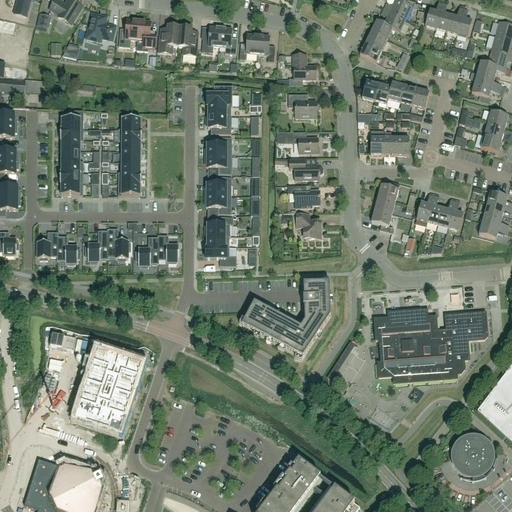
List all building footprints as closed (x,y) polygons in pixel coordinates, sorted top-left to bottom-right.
[(383,10),(405,21),(411,8),(395,0),(392,8),(386,5),(383,10)] [(14,7),(12,16),(27,20),(31,3),(24,1),(22,9),(14,7)] [(49,12),(58,17),(57,19),(70,27),(81,9),(68,1),(64,7),(61,5),(55,1),(49,12)] [(435,32),(442,6),(437,5),(435,13),(429,12),(424,29),(435,32)] [(446,7),(442,6),(435,32),(445,35),(450,17),(444,16),(446,7)] [(383,10),(380,16),(386,19),(383,26),(382,27),(391,31),(398,35),(399,33),(405,21),(383,10)] [(456,19),(450,17),(445,35),(456,37),(463,11),(458,10),(456,19)] [(467,13),(463,11),(456,37),(466,40),(471,23),(465,21),(467,13)] [(36,27),(47,30),(50,18),(39,15),(36,27)] [(100,44),(101,41),(111,43),(115,29),(104,26),(106,19),(91,16),(85,41),(100,44)] [(0,40),(6,42),(10,22),(0,20),(0,40)] [(136,43),(138,23),(126,22),(125,35),(119,35),(118,49),(129,50),(130,42),(136,43)] [(136,43),(135,53),(147,54),(148,52),(154,53),(155,38),(156,34),(149,33),(150,24),(138,23),(136,43)] [(375,23),(371,33),(386,41),(391,31),(382,27),(383,26),(375,23)] [(511,27),(499,24),(495,38),(511,43),(511,27)] [(159,39),(158,55),(171,56),(172,49),(177,49),(179,29),(178,29),(177,29),(175,29),(175,27),(174,26),(173,25),(171,25),(170,26),(169,27),(168,28),(167,28),(167,31),(160,31),(159,39)] [(179,29),(177,49),(183,50),(182,57),(195,59),(196,44),(197,34),(191,34),(191,30),(190,30),(189,29),(189,27),(187,27),(186,26),(184,27),(183,28),(183,29),(179,29)] [(218,50),(220,30),(209,29),(208,43),(202,43),(201,55),(212,55),(212,49),(218,50)] [(220,30),(218,50),(224,50),(224,56),(235,57),(236,45),(230,45),(231,31),(220,30)] [(371,33),(365,45),(381,53),(386,41),(371,33)] [(256,57),(258,38),(246,37),(245,51),(239,50),(238,62),(245,62),(245,56),(256,57)] [(269,39),(258,38),(256,57),(267,58),(267,64),(273,65),(274,53),(268,52),(269,39)] [(511,43),(495,38),(491,52),(511,58),(511,51),(510,51),(511,43)] [(416,43),(411,41),(408,48),(413,50),(416,43)] [(365,45),(359,57),(375,65),(381,53),(365,45)] [(511,58),(491,52),(487,66),(505,71),(507,63),(511,64),(511,58)] [(403,56),(399,62),(405,65),(408,58),(403,56)] [(293,81),(288,81),(288,89),(302,89),(302,82),(315,82),(315,68),(306,68),(306,58),(292,58),(292,69),(293,69),(293,81)] [(405,65),(399,62),(396,70),(401,72),(405,65)] [(480,64),(477,75),(494,79),(496,73),(504,76),(506,71),(505,71),(487,66),(480,64)] [(477,75),(474,85),(500,92),(501,88),(492,85),(494,79),(477,75)] [(0,81),(0,93),(24,96),(24,95),(29,96),(31,82),(26,82),(25,82),(25,84),(0,81)] [(366,83),(361,100),(374,104),(378,86),(366,83)] [(392,85),(390,90),(387,102),(399,105),(404,88),(392,85)] [(500,92),(474,85),(471,96),(488,101),(490,94),(499,97),(500,92)] [(378,86),(374,104),(372,107),(378,109),(379,105),(386,107),(387,102),(390,90),(378,86)] [(416,91),(404,88),(399,105),(411,108),(416,91)] [(206,108),(207,108),(231,108),(232,89),(213,89),(213,96),(206,96),(206,108)] [(429,94),(416,91),(411,108),(424,112),(429,94)] [(316,104),(302,104),(302,97),(287,97),(287,110),(294,110),(294,121),(316,120),(316,104)] [(231,108),(207,108),(207,119),(231,119),(231,108)] [(0,127),(16,128),(16,121),(14,121),(14,116),(2,116),(2,110),(0,109),(0,127)] [(487,126),(504,131),(508,118),(490,113),(487,126)] [(61,120),(61,132),(83,132),(83,114),(68,114),(68,120),(61,120)] [(205,120),(205,129),(207,129),(207,131),(218,131),(218,137),(230,137),(230,131),(231,119),(207,119),(207,120),(205,120)] [(121,132),(140,132),(140,121),(121,121),(121,132)] [(487,126),(483,138),(501,143),(504,131),(487,126)] [(0,145),(2,146),(2,140),(14,140),(14,135),(16,135),(16,128),(0,127),(0,145)] [(82,143),(83,132),(61,132),(60,132),(60,142),(82,143)] [(141,132),(140,132),(121,132),(118,132),(118,143),(141,143),(141,132)] [(370,140),(370,157),(383,158),(383,140),(383,134),(370,133),(370,140)] [(317,141),(306,141),(305,134),(292,135),(293,146),(298,146),(298,156),(317,156),(317,141)] [(383,158),(395,158),(395,140),(396,136),(390,136),(390,140),(383,140),(383,158)] [(501,143),(483,138),(480,150),(497,155),(501,143)] [(461,140),(455,139),(453,147),(460,149),(462,140),(461,140)] [(204,151),(204,159),(231,159),(231,140),(218,140),(218,147),(206,147),(206,152),(204,151)] [(408,140),(395,140),(395,158),(408,158),(408,140)] [(61,143),(61,153),(79,153),(79,144),(82,144),(82,143),(60,142),(60,143),(61,143)] [(141,144),(141,143),(118,143),(118,144),(121,144),(121,154),(140,154),(140,144),(141,144)] [(4,146),(2,146),(0,145),(0,164),(18,164),(18,157),(16,157),(16,152),(4,152),(4,146)] [(79,164),(79,153),(61,153),(61,164),(79,164)] [(140,154),(121,154),(121,165),(139,165),(140,154)] [(231,159),(204,159),(204,166),(206,166),(206,171),(218,171),(218,177),(231,177),(231,159)] [(304,161),(289,162),(289,169),(289,172),(294,172),(294,183),(318,183),(318,177),(320,177),(322,175),(322,171),(320,169),(318,169),(318,167),(304,168),(304,161)] [(0,182),(3,182),(3,176),(16,176),(16,172),(18,172),(18,164),(0,164),(0,182)] [(61,164),(60,175),(82,175),(82,164),(79,164),(61,164)] [(139,165),(121,165),(121,175),(139,176),(139,165)] [(82,175),(60,175),(59,175),(59,186),(82,186),(82,175)] [(118,175),(118,186),(140,186),(140,176),(139,176),(121,175),(118,175)] [(204,192),(204,199),(231,199),(231,180),(218,180),(218,187),(206,187),(206,192),(204,192)] [(5,182),(3,182),(0,182),(0,200),(19,201),(19,194),(17,193),(18,189),(5,189),(5,182)] [(380,187),(377,200),(394,204),(399,187),(385,183),(384,188),(380,187)] [(82,186),(59,186),(59,187),(60,187),(60,198),(82,198),(82,186)] [(140,186),(118,186),(117,199),(139,199),(139,187),(140,187),(140,186)] [(294,210),(311,210),(311,208),(319,208),(319,193),(309,193),(309,195),(303,195),(302,188),(287,188),(287,196),(294,196),(294,210)] [(486,205),(511,211),(511,207),(505,205),(507,199),(489,194),(486,205)] [(410,195),(406,207),(412,209),(416,196),(410,195)] [(416,222),(414,227),(425,230),(426,225),(433,199),(429,198),(426,206),(420,205),(416,222)] [(231,199),(204,199),(203,206),(205,206),(205,211),(217,211),(217,217),(230,217),(231,199)] [(438,200),(433,199),(426,225),(437,228),(441,210),(435,209),(438,200)] [(19,208),(19,201),(0,200),(0,219),(5,219),(5,213),(17,213),(17,208),(19,208)] [(377,200),(374,212),(391,217),(394,204),(377,200)] [(268,204),(260,203),(258,275),(266,276),(268,204)] [(447,212),(441,210),(437,228),(447,230),(454,204),(449,203),(447,212)] [(458,205),(454,204),(447,230),(458,233),(462,216),(456,214),(458,205)] [(511,211),(486,205),(484,215),(501,220),(503,214),(511,217),(511,213),(511,211)] [(391,217),(374,212),(370,224),(380,227),(378,233),(391,236),(393,230),(388,229),(391,217)] [(484,215),(481,226),(507,233),(508,228),(499,226),(501,220),(484,215)] [(309,224),(309,217),(296,217),(296,230),(303,230),(303,241),(320,241),(320,224),(309,224)] [(206,237),(206,239),(230,239),(230,228),(232,228),(232,220),(217,220),(217,227),(206,227),(206,229),(204,229),(204,237),(206,237)] [(507,233),(481,226),(478,237),(495,241),(497,235),(506,237),(507,233)] [(107,232),(107,234),(107,260),(115,260),(115,261),(117,261),(117,264),(125,264),(125,262),(127,262),(127,254),(130,254),(130,246),(127,246),(127,242),(114,242),(114,232),(107,232)] [(13,256),(16,256),(16,253),(17,253),(17,245),(16,245),(16,241),(5,241),(5,235),(0,234),(0,254),(2,255),(2,256),(5,256),(5,258),(13,258),(13,256)] [(107,260),(107,234),(101,234),(101,246),(87,246),(87,250),(85,250),(85,259),(87,259),(87,263),(89,263),(89,265),(97,265),(97,263),(99,263),(99,262),(107,262),(107,260)] [(56,264),(57,264),(57,235),(50,235),(50,244),(37,244),(37,261),(39,261),(39,263),(47,263),(47,261),(49,261),(49,260),(56,260),(56,264)] [(57,235),(57,264),(64,264),(64,265),(67,265),(67,267),(74,267),(74,265),(77,265),(77,262),(79,262),(79,253),(77,253),(77,248),(63,248),(63,239),(57,239),(57,235)] [(411,251),(413,237),(405,236),(403,250),(411,251)] [(158,238),(158,240),(157,263),(165,263),(165,264),(168,264),(168,266),(175,266),(175,264),(178,264),(178,247),(164,247),(164,238),(158,238)] [(206,239),(206,249),(225,250),(229,250),(229,239),(206,239)] [(157,263),(158,240),(151,240),(151,251),(138,251),(138,255),(135,255),(135,263),(137,263),(137,268),(140,268),(140,270),(147,270),(148,268),(150,268),(150,266),(157,267),(157,263)] [(225,250),(206,249),(205,249),(205,261),(219,262),(219,269),(235,269),(236,260),(229,260),(229,250),(225,250)] [(242,328),(297,357),(302,359),(329,318),(329,285),(323,286),(323,285),(302,285),(303,299),(302,299),(302,308),(303,308),(304,330),(301,335),(264,315),(266,311),(253,304),(244,322),(245,323),(242,328)] [(392,386),(426,383),(456,381),(456,376),(460,376),(464,371),(463,363),(467,362),(466,357),(468,357),(467,343),(483,342),(486,338),(485,315),(444,318),(445,333),(436,334),(435,318),(427,319),(426,312),(420,312),(387,314),(387,320),(373,321),(375,343),(378,342),(380,364),(376,365),(378,380),(392,379),(392,386)] [(96,356),(76,416),(82,418),(80,423),(113,434),(115,429),(120,431),(140,370),(135,369),(136,364),(103,353),(102,358),(96,356)] [(511,365),(477,413),(508,442),(511,437),(511,365)] [(331,372),(327,379),(331,382),(335,375),(331,372)] [(465,442),(460,444),(457,448),(454,453),(453,458),(454,464),(456,469),(459,473),(464,476),(469,478),(474,478),(480,476),(484,474),(488,470),(490,465),(491,460),(490,454),(488,450),(485,445),(480,442),(475,441),(470,440),(465,442)] [(95,511),(102,492),(99,487),(102,485),(101,484),(99,482),(100,482),(99,480),(96,481),(94,476),(63,466),(63,467),(59,469),(58,469),(38,463),(23,508),(34,511),(95,511)] [(357,511),(359,510),(334,491),(318,511),(295,511),(319,480),(297,464),(260,511),(357,511)]
